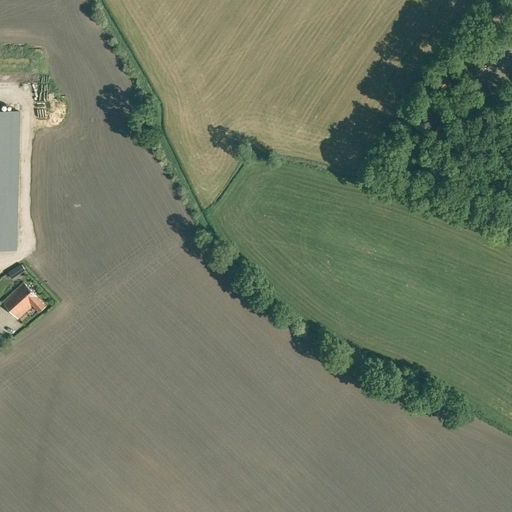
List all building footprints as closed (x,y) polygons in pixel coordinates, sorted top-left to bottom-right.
[(508,2),(485,9),(489,23),(511,16),(511,17),(511,5),(509,6),(508,2)] [(490,58),(505,39),(491,28),(475,47),(490,58)] [(441,113),(426,103),(414,120),(429,130),(441,113)] [(0,251),(14,252),(18,114),(0,113),(0,251)] [(14,270),(9,273),(12,278),(17,275),(14,270)] [(38,312),(45,306),(24,282),(2,302),(17,318),(33,305),(38,312)]
